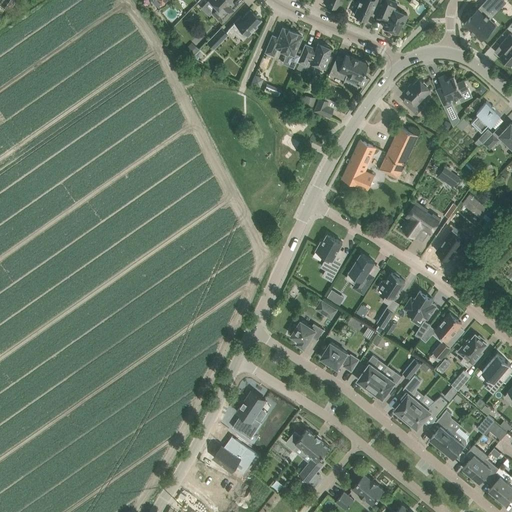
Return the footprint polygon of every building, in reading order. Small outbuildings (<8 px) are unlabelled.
[(209,0),(217,7),(212,12),(222,22),(233,10),(226,3),(229,0),(209,0)] [(354,14),(366,19),(372,6),(374,7),(376,0),(358,0),(356,6),(357,6),(354,14)] [(382,26),(397,32),(401,25),(402,25),(407,14),(394,8),(396,2),(392,0),(384,0),(377,17),(385,20),(382,26)] [(485,0),(464,23),(481,39),(487,32),(489,34),(497,25),(485,14),(493,5),(497,8),(504,0),(485,0)] [(254,13),(253,14),(248,10),(242,17),(240,16),(228,29),(232,33),(238,28),(240,29),(241,28),(248,35),(256,26),(255,25),(261,19),(254,12),(253,13),(254,13)] [(490,34),(495,40),(505,30),(500,25),(490,34)] [(265,51),(274,55),(277,47),(294,54),(302,35),(296,33),(296,32),(288,29),(282,27),(278,37),(272,34),(268,44),(265,51)] [(207,41),(214,48),(227,34),(221,28),(207,41)] [(505,49),(500,55),(511,65),(511,63),(511,34),(510,33),(500,45),(505,49)] [(186,49),(192,56),(199,49),(191,42),(185,49),(186,49)] [(310,61),(325,68),(330,55),(328,54),(331,48),(322,44),(321,47),(317,45),(315,47),(305,43),(297,61),(306,65),(308,60),(310,61)] [(333,64),(329,73),(344,79),(343,82),(357,88),(361,79),(368,63),(357,59),(357,58),(352,56),(345,54),(340,67),(333,64)] [(443,85),(436,88),(444,104),(451,100),(459,96),(461,101),(472,96),(465,79),(458,83),(454,75),(447,79),(445,74),(444,74),(445,76),(440,78),(443,85)] [(251,83),(260,87),(263,78),(255,75),(251,83)] [(408,96),(403,100),(417,114),(423,107),(418,102),(431,89),(419,78),(413,84),(412,83),(403,92),(408,96)] [(302,105),(313,107),(315,98),(304,95),(302,105)] [(326,105),(328,100),(319,97),(314,109),(330,116),(333,108),(326,105)] [(472,120),(482,129),(490,122),(492,124),(501,114),(487,100),(477,110),(480,112),(472,120)] [(511,121),(505,128),(499,134),(511,146),(511,121)] [(380,168),(398,177),(418,134),(401,126),(380,168)] [(493,132),(488,128),(475,142),(479,147),(483,142),(493,132)] [(498,138),(493,132),(483,142),(489,148),(498,138)] [(343,178),(368,189),(374,175),(365,171),(376,147),(361,139),(343,178)] [(446,167),(440,176),(453,186),(460,177),(446,167)] [(438,200),(452,210),(463,196),(448,185),(438,200)] [(409,217),(402,227),(416,237),(423,227),(431,232),(440,218),(427,209),(425,212),(414,204),(407,215),(409,217)] [(436,248),(434,250),(449,261),(459,247),(469,254),(479,240),(465,230),(461,235),(450,228),(440,242),(439,242),(435,248),(436,248)] [(327,268),(324,275),(332,279),(341,262),(334,258),(343,242),(328,233),(323,241),(321,240),(316,250),(325,254),(323,257),(326,259),(322,266),(327,268)] [(359,279),(354,286),(364,293),(375,275),(368,271),(375,261),(361,252),(350,270),(357,275),(355,277),(359,279)] [(384,280),(379,287),(388,293),(383,300),(389,303),(377,322),(385,327),(401,301),(395,297),(406,281),(400,277),(400,275),(395,272),(393,273),(392,272),(386,281),(384,280)] [(336,291),(332,289),(327,296),(331,298),(336,291)] [(433,298),(420,290),(415,298),(411,296),(404,307),(421,317),(423,314),(428,317),(436,304),(431,301),(433,298)] [(332,318),(338,308),(326,301),(320,311),(332,318)] [(434,352),(441,358),(464,330),(459,326),(462,322),(450,312),(436,329),(447,339),(445,342),(443,341),(434,352)] [(294,323),(290,330),(293,332),(292,334),(299,339),(298,341),(305,346),(312,335),(318,339),(324,328),(314,322),(311,326),(301,319),(297,325),(294,323)] [(390,319),(384,329),(391,333),(397,323),(390,319)] [(431,324),(424,319),(415,333),(421,337),(431,324)] [(387,339),(378,333),(373,342),(382,348),(387,339)] [(468,352),(461,360),(469,367),(479,355),(478,354),(487,343),(484,341),(485,339),(479,334),(478,335),(476,333),(470,340),(468,339),(462,347),(468,352)] [(348,352),(331,341),(326,349),(324,348),(321,353),(323,354),(321,356),(338,367),(342,361),(345,364),(344,365),(352,370),(359,359),(351,354),(350,355),(347,353),(348,352)] [(494,393),(509,374),(504,370),(510,362),(498,352),(482,370),(492,379),(486,386),(494,393)] [(363,382),(362,384),(370,389),(383,371),(375,366),(378,358),(373,354),(368,361),(370,363),(358,379),(363,382)] [(421,363),(415,358),(403,371),(410,377),(419,366),(421,363)] [(421,363),(419,366),(426,371),(430,366),(424,361),(421,363)] [(464,369),(452,384),(453,385),(458,389),(459,389),(471,375),(464,369)] [(383,371),(370,389),(377,395),(378,393),(383,397),(395,381),(397,382),(402,375),(397,371),(390,377),(383,371)] [(399,414),(405,419),(420,401),(413,395),(421,380),(415,374),(403,388),(407,391),(401,398),(403,399),(395,409),(400,412),(399,414)] [(453,385),(449,389),(455,394),(458,389),(453,385)] [(241,405),(237,411),(249,419),(240,431),(251,438),(262,421),(254,416),(266,399),(252,389),(245,400),(244,399),(244,400),(242,404),(241,404),(241,405)] [(420,401),(405,419),(412,424),(413,423),(417,427),(431,411),(436,415),(448,401),(441,395),(427,407),(420,401)] [(441,425),(430,438),(434,440),(433,442),(440,448),(441,446),(455,427),(460,422),(451,415),(452,412),(447,408),(436,421),(441,425)] [(488,414),(477,427),(484,432),(495,419),(488,414)] [(466,437),(455,427),(441,446),(447,451),(446,453),(452,458),(456,454),(461,457),(465,452),(462,450),(467,443),(466,437)] [(323,440),(323,439),(315,432),(314,433),(307,428),(301,436),(295,431),(286,442),(294,448),(298,444),(313,456),(299,474),(308,481),(324,462),(320,458),(330,446),(323,440)] [(216,454),(214,457),(216,458),(232,470),(240,459),(249,465),(257,453),(236,438),(228,449),(222,445),(217,453),(216,454)] [(463,467),(472,474),(483,460),(488,454),(475,443),(467,453),(466,452),(466,453),(466,454),(471,458),(463,467)] [(487,472),(492,476),(496,471),(483,460),(472,474),(480,481),(487,472)] [(489,489),(498,496),(509,482),(496,471),(492,476),(497,480),(489,489)] [(378,483),(378,482),(372,477),(371,478),(365,472),(353,487),(373,504),(385,489),(378,483)] [(511,478),(509,482),(498,496),(506,503),(510,498),(511,499),(511,478)] [(344,490),(336,500),(341,505),(350,495),(344,490)]
